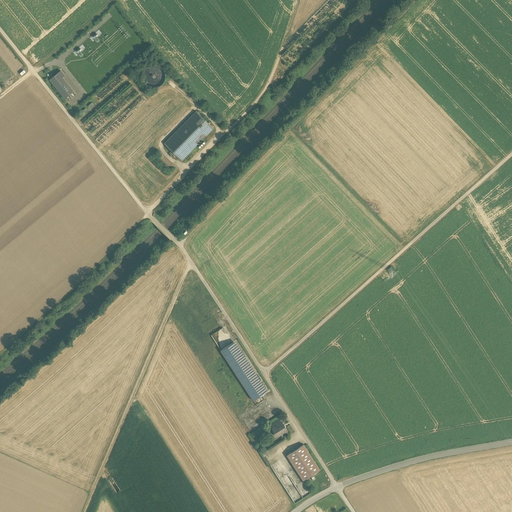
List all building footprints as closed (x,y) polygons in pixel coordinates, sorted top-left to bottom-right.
[(161,67),(157,65),(155,65),(153,65),(151,65),(150,65),(149,66),(145,68),(143,72),(142,77),(144,82),(147,85),(151,88),(156,88),(160,87),(163,84),(165,80),(166,75),(164,71),(161,67)] [(61,71),(50,80),(65,98),(73,91),(62,77),(64,75),(61,71)] [(196,111),(164,144),(182,161),(214,128),(196,111)] [(236,341),(223,349),(256,399),(268,391),(236,341)] [(274,427),(272,429),(275,433),(277,432),(279,436),(281,434),(283,437),(285,435),(286,436),(286,434),(288,433),(286,431),(287,430),(282,422),(274,427)] [(304,445),(287,455),(303,481),(320,470),(304,445)]
